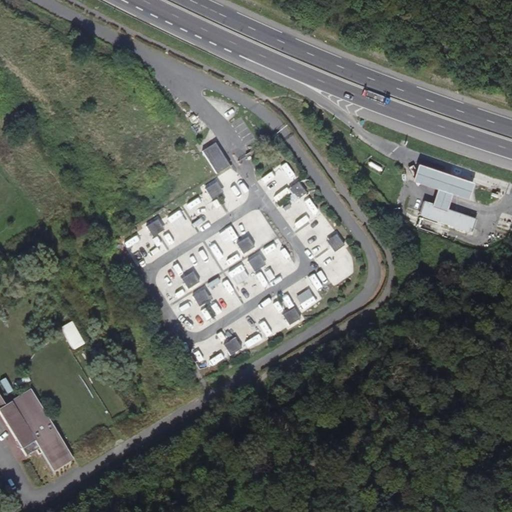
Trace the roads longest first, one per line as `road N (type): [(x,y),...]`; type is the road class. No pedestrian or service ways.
road 1 (primary): [(134,0),(511,150)]
road 2 (primary): [(511,129),(188,0)]
